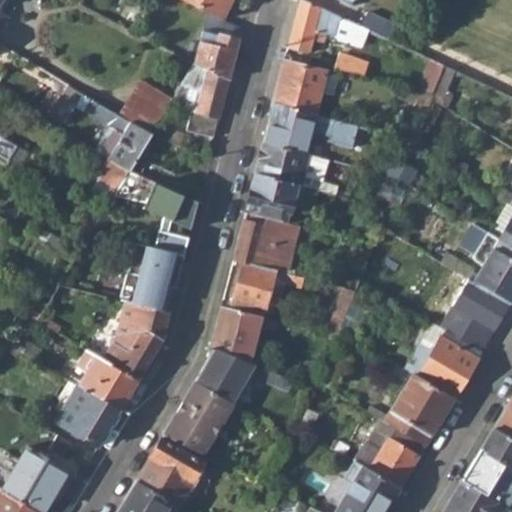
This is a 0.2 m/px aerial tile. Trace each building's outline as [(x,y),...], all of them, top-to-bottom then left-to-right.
[(0,0),(0,23),(5,27),(13,15),(0,7),(4,0),(0,0)] [(186,0),(223,18),(231,0),(186,0)] [(297,0),(285,46),(308,52),(311,39),(323,42),(325,32),(334,34),(338,18),(300,0),(297,0)] [(336,0),(355,9),(357,0),(336,0)] [(367,31),(388,41),(395,25),(363,10),(356,26),(367,31)] [(356,26),(338,18),(334,34),(334,35),(361,45),(367,31),(356,26)] [(200,62),(228,76),(238,37),(221,34),(220,42),(204,38),(200,62)] [(334,67),(362,74),(367,63),(338,53),(334,67)] [(271,104),(313,115),(318,93),(332,96),(336,76),(324,73),(324,70),(282,60),(271,104)] [(197,61),(175,97),(187,101),(193,83),(200,84),(188,130),(213,135),(228,76),(200,62),(197,61)] [(121,114),(154,133),(175,97),(143,78),(121,114)] [(424,78),(421,89),(432,92),(436,81),(424,78)] [(59,108),(72,117),(86,92),(72,84),(59,108)] [(396,98),(427,106),(429,99),(432,92),(421,89),(398,84),(396,98)] [(111,155),(132,169),(154,133),(121,114),(96,99),(90,112),(110,123),(110,125),(125,135),(117,147),(103,138),(98,148),(111,155)] [(313,115),(271,104),(263,141),(304,152),(309,132),(326,136),(325,141),(350,148),(356,126),(313,115)] [(0,153),(9,159),(19,144),(7,137),(10,134),(1,128),(0,129),(0,153)] [(175,191),(191,195),(199,160),(181,155),(177,174),(154,162),(166,138),(154,133),(132,169),(142,174),(175,191)] [(263,141),(253,173),(295,183),(300,184),(307,153),(304,152),(263,141)] [(307,153),(300,184),(319,188),(321,179),(326,158),(307,153)] [(99,176),(120,188),(132,169),(111,155),(99,176)] [(471,165),(460,158),(457,164),(467,170),(471,165)] [(402,178),(411,184),(419,170),(407,163),(402,178)] [(175,191),(142,174),(132,169),(120,188),(118,192),(147,201),(145,206),(162,215),(169,218),(189,228),(196,201),(175,191)] [(287,221),(295,183),(253,173),(246,202),(244,212),(262,216),(287,221)] [(321,179),(319,188),(336,192),(338,183),(321,179)] [(511,195),(495,186),(490,194),(511,206),(511,195)] [(286,272),(298,223),(293,222),(287,221),(262,216),(244,212),(231,259),(242,262),(286,272)] [(488,232),(511,246),(511,212),(502,232),(490,224),(487,231),(488,232)] [(169,218),(162,215),(159,230),(157,230),(153,247),(183,253),(187,237),(165,232),(169,218)] [(118,224),(104,216),(93,234),(111,238),(118,224)] [(440,259),(509,302),(511,297),(511,246),(488,232),(487,231),(475,223),(461,246),(476,254),(477,261),(482,263),(477,272),(471,270),(473,265),(446,250),(440,259)] [(153,247),(135,243),(127,273),(129,274),(122,302),(126,303),(152,309),(158,311),(164,286),(166,277),(176,279),(183,253),(153,247)] [(344,271),(359,276),(370,250),(354,244),(344,271)] [(444,326),(482,349),(509,302),(440,259),(435,270),(462,284),(464,281),(469,284),(444,326)] [(233,303),(272,313),(275,304),(267,302),(272,278),(280,279),(280,283),(303,287),(305,276),(286,272),(242,262),(233,303)] [(166,277),(164,286),(173,288),(176,279),(166,277)] [(326,333),(336,335),(338,329),(343,317),(354,288),(344,286),(326,333)] [(29,317),(38,324),(49,305),(40,299),(29,317)] [(160,343),(167,313),(158,311),(152,309),(126,303),(116,339),(103,362),(137,381),(160,343)] [(59,311),(49,305),(38,324),(49,329),(59,311)] [(212,349),(284,369),(285,363),(272,356),(252,352),(259,324),(275,328),(277,320),(220,306),(209,347),(212,349)] [(338,329),(345,333),(350,321),(343,317),(338,329)] [(416,375),(453,397),(477,356),(482,349),(444,326),(433,319),(403,368),(416,375)] [(0,347),(18,358),(21,352),(23,349),(0,334),(0,347)] [(21,352),(32,359),(38,346),(28,340),(23,349),(21,352)] [(231,403),(236,405),(239,401),(235,398),(250,373),(292,384),(295,373),(284,369),(212,349),(193,381),(231,403)] [(83,389),(119,410),(137,381),(103,362),(86,352),(77,368),(90,376),(83,389)] [(324,366),(334,370),(337,363),(327,358),(324,366)] [(395,425),(425,443),(453,397),(416,375),(403,368),(393,361),(390,369),(404,377),(406,375),(407,377),(387,412),(369,403),(367,409),(381,417),(395,425)] [(162,433),(203,453),(231,403),(193,381),(162,433)] [(57,421),(98,446),(119,410),(83,389),(77,385),(57,421)] [(511,438),(511,394),(493,427),(511,438)] [(306,433),(316,412),(304,407),(295,426),(306,433)] [(381,417),(369,438),(382,447),(388,436),(395,425),(381,417)] [(395,425),(388,436),(419,454),(425,443),(395,425)] [(511,438),(493,427),(463,478),(487,493),(489,494),(507,505),(511,496),(511,438)] [(419,454),(388,436),(382,447),(369,438),(363,447),(361,447),(354,460),(369,469),(399,487),(419,454)] [(330,447),(350,459),(354,450),(335,438),(330,447)] [(134,479),(180,504),(202,461),(158,439),(134,479)] [(0,483),(0,487),(41,511),(42,511),(67,469),(62,465),(65,459),(50,452),(47,456),(29,446),(21,463),(14,458),(0,483)] [(254,477),(267,483),(278,459),(265,453),(254,477)] [(384,511),(399,487),(369,469),(354,460),(343,479),(350,483),(334,511),(384,511)] [(478,511),(489,494),(487,493),(463,478),(442,511),(478,511)] [(115,511),(179,511),(180,511),(180,504),(134,479),(115,511)] [(0,511),(41,511),(0,487),(0,511)] [(277,511),(294,511),(301,503),(289,495),(277,511)]
